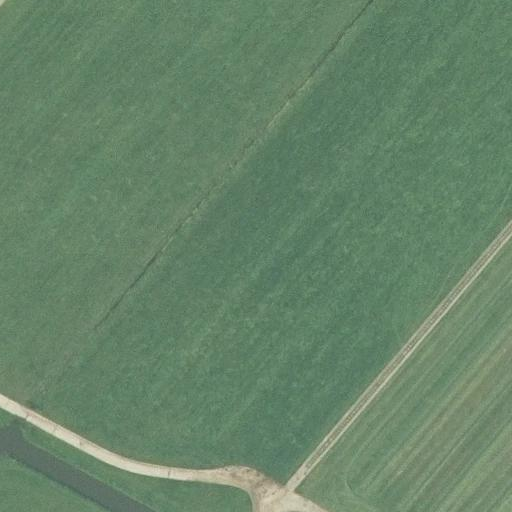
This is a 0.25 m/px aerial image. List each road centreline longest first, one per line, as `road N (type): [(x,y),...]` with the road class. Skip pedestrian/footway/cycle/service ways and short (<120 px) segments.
road 1 (track): [(269,511),(511,227)]
road 2 (track): [(316,511),(236,476),(123,464),(0,400)]
